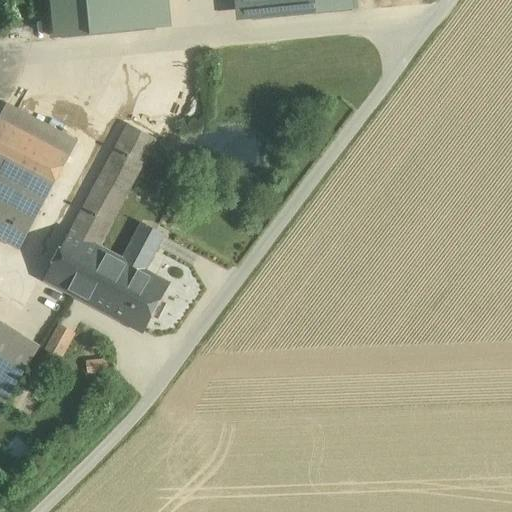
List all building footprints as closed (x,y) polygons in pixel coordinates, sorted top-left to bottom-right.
[(51,0),(55,38),(154,29),(151,0),(51,0)] [(168,0),(151,0),(154,29),(171,28),(168,0)] [(256,19),(253,0),(235,0),(238,21),(256,19)] [(353,0),(253,0),(256,19),(354,10),(353,0)] [(78,141),(7,103),(0,117),(0,164),(51,191),(78,141)] [(128,124),(46,279),(104,310),(117,286),(100,277),(112,255),(99,248),(157,139),(128,124)] [(51,191),(0,164),(0,238),(20,249),(51,191)] [(164,234),(143,223),(136,237),(157,248),(164,234)] [(136,237),(124,261),(112,255),(100,277),(117,286),(104,310),(143,331),(152,316),(159,320),(168,304),(160,300),(169,284),(144,271),(157,248),(136,237)] [(0,321),(0,391),(8,397),(40,346),(0,321)] [(49,344),(71,344),(71,327),(49,326),(49,344)] [(0,410),(8,397),(0,391),(0,410)]
